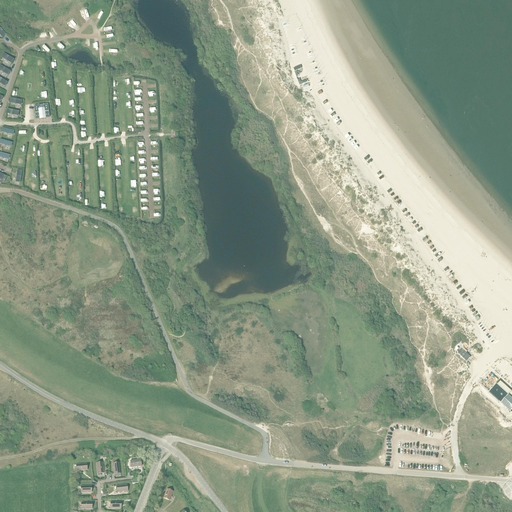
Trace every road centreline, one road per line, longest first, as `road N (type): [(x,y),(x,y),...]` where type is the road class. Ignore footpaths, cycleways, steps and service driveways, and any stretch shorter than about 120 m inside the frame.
road 1 (unclassified): [(263,461),(261,431),(187,388),(116,228),(0,189)]
road 2 (unclassified): [(511,480),(263,461)]
road 3 (unclassified): [(164,444),(85,414),(0,365)]
